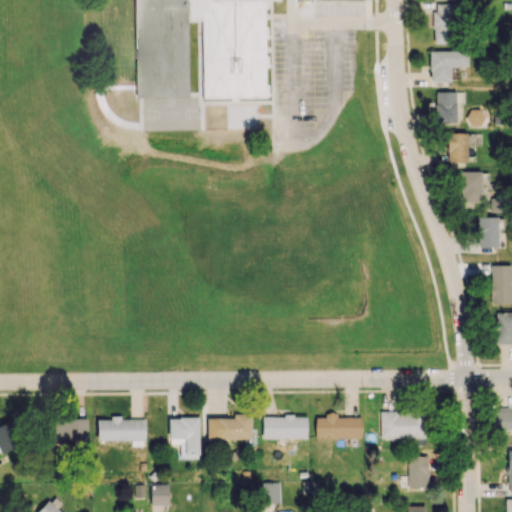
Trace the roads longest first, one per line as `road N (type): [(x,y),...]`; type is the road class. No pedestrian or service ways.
road 1 (residential): [(511,380),(0,381)]
road 2 (residential): [(394,0),(401,115),(464,327),(468,476)]
